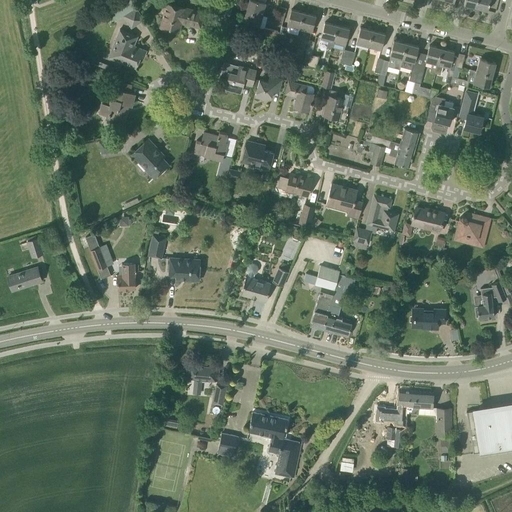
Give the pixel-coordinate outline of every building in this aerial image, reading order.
[(143,20),(136,8),(130,0),(127,0),(109,11),(115,21),(124,15),(131,27),(143,20)] [(257,0),(249,0),(246,10),(262,15),(265,2),(257,0)] [(477,0),(475,7),(487,10),(489,0),(477,0)] [(164,13),(163,17),(161,27),(178,32),(181,22),(200,27),(204,12),(167,3),(162,2),(159,12),(164,13)] [(283,21),(286,8),(280,6),(277,20),(283,21)] [(303,12),(291,9),(287,25),(299,28),(303,12)] [(246,10),(243,23),(259,27),(262,15),(246,10)] [(299,28),(312,31),(316,15),(303,12),(299,28)] [(337,25),(324,22),(320,37),(321,38),(320,41),(327,43),(326,47),(331,48),(333,41),(337,25)] [(281,25),(280,31),(278,37),(278,39),(284,40),(287,27),(281,25)] [(333,41),(345,44),(349,28),(337,25),(333,41)] [(368,46),(373,30),(360,27),(356,42),(368,46)] [(280,31),(263,28),(262,33),(278,37),(280,31)] [(146,50),(137,47),(133,45),(137,36),(119,29),(108,56),(135,67),(140,56),(143,58),(146,50)] [(368,46),(381,49),(385,33),(373,30),(368,46)] [(304,59),(309,61),(311,54),(314,41),(309,40),(305,53),(306,53),(304,59)] [(400,66),(406,43),(394,40),(391,49),(390,55),(389,61),(384,59),(380,72),(380,73),(378,83),(381,84),(383,85),(385,74),(388,66),(400,68),(400,66)] [(412,67),(413,61),(414,61),(418,46),(406,43),(400,66),(412,69),(412,67)] [(435,72),(442,48),(429,45),(425,60),(432,62),(430,71),(435,72)] [(345,64),(349,50),(343,48),(339,62),(345,64)] [(442,48),(435,72),(440,74),(443,65),(449,66),(448,68),(454,70),(455,66),(458,57),(453,56),(454,51),(442,48)] [(345,64),(346,64),(344,69),(353,71),(355,64),(351,64),(355,52),(349,50),(345,64)] [(458,57),(455,66),(461,67),(465,54),(459,52),(458,57)] [(309,61),(308,64),(308,66),(316,67),(319,56),(311,54),(309,61)] [(380,72),(384,59),(378,57),(374,71),(380,72)] [(476,70),(492,74),(495,62),(480,58),(476,70)] [(252,69),(239,65),(237,73),(229,71),(225,88),(240,92),(243,83),(251,85),(254,75),(256,70),(252,69)] [(460,71),(461,67),(455,66),(454,70),(451,82),(467,86),(469,82),(469,80),(467,80),(457,77),(459,71),(460,71)] [(414,82),(418,68),(412,67),(412,69),(409,80),(414,82)] [(414,82),(412,89),(418,91),(420,83),(424,70),(418,68),(414,82)] [(451,84),(451,82),(454,70),(448,68),(445,82),(451,84)] [(492,74),(476,70),(470,69),(467,80),(469,80),(469,82),(489,87),(492,74)] [(330,86),(334,72),(325,70),(321,84),(330,86)] [(279,92),(282,78),(269,75),(268,81),(259,79),(255,96),(266,99),(267,97),(271,98),(273,91),(279,92)] [(308,110),(311,101),(313,93),(314,90),(314,88),(313,86),(312,85),(307,84),(307,85),(288,80),(285,93),(297,96),(294,106),(308,110)] [(134,93),(121,89),(120,92),(114,90),(110,105),(102,103),(99,113),(106,115),(106,117),(124,121),(128,105),(131,106),(134,93)] [(338,118),(339,117),(345,119),(348,105),(342,104),(343,98),(336,96),(337,91),(329,89),(323,114),(338,118)] [(431,89),(428,97),(432,98),(435,95),(436,94),(437,91),(431,89)] [(472,114),(474,106),(477,92),(466,89),(463,103),(460,116),(466,117),(464,127),(479,131),(483,116),(472,114)] [(431,100),(429,110),(436,112),(434,120),(449,123),(451,115),(453,107),(444,104),(445,98),(435,95),(432,98),(431,100)] [(365,141),(398,150),(413,154),(419,131),(404,127),(400,143),(390,140),(391,134),(384,132),(388,120),(377,117),(374,129),(369,128),(365,141)] [(222,159),(227,141),(224,141),(226,133),(219,131),(218,136),(203,132),(201,141),(196,140),(193,151),(222,159)] [(101,153),(119,150),(117,136),(99,139),(101,153)] [(148,138),(132,154),(138,161),(153,177),(155,176),(168,163),(158,153),(160,151),(148,138)] [(268,169),(270,161),(273,151),(263,149),(264,144),(247,140),(242,161),(253,164),(253,166),(268,169)] [(398,150),(365,141),(363,140),(362,144),(359,142),(357,148),(362,149),(363,146),(366,147),(367,145),(369,145),(368,150),(373,152),(370,163),(380,166),(384,151),(389,152),(388,154),(396,156),(394,162),(409,167),(413,154),(398,150)] [(228,176),(229,176),(239,178),(240,172),(229,169),(228,176)] [(280,174),(277,186),(286,188),(285,191),(294,193),(294,192),(307,196),(309,188),(312,178),(290,172),(289,177),(280,174)] [(358,217),(362,202),(354,200),(357,190),(331,183),(325,204),(348,210),(348,214),(358,217)] [(352,245),(358,247),(366,249),(367,243),(368,244),(371,232),(375,233),(377,226),(393,230),(398,213),(388,210),(391,199),(374,194),(365,229),(357,227),(356,231),(355,231),(353,237),(354,237),(352,245)] [(164,203),(163,212),(172,214),(173,205),(164,203)] [(309,224),(314,207),(304,204),(299,222),(309,224)] [(439,231),(444,212),(432,209),(431,211),(416,207),(411,223),(439,231)] [(483,246),(490,218),(467,211),(466,216),(462,215),(459,217),(454,239),(483,246)] [(119,216),(120,226),(129,225),(129,216),(119,216)] [(292,236),(301,240),(305,231),(296,227),(292,236)] [(166,236),(158,234),(159,229),(154,228),(148,255),(161,258),(166,236)] [(99,246),(94,233),(86,237),(90,250),(97,269),(107,265),(99,246)] [(38,237),(27,240),(32,257),(43,253),(38,237)] [(198,281),(200,258),(170,257),(169,274),(177,274),(176,279),(198,281)] [(288,271),(290,265),(282,261),(279,267),(273,281),(283,285),(289,271),(288,271)] [(134,270),(134,262),(121,262),(122,274),(117,275),(118,289),(135,288),(135,277),(134,270)] [(323,329),(348,336),(352,320),(338,316),(345,289),(343,289),(346,276),(350,264),(343,262),(339,273),(323,329)] [(247,276),(245,276),(241,294),(266,301),(271,283),(254,278),(254,274),(257,272),(258,268),(257,265),(254,263),(250,263),(248,265),(247,269),(248,272),(247,276)] [(313,316),(310,325),(323,329),(339,273),(340,270),(330,267),(320,265),(315,284),(321,286),(313,316)] [(42,280),(37,267),(8,276),(12,290),(42,280)] [(479,316),(479,318),(494,316),(493,306),(491,296),(496,296),(498,301),(507,298),(502,286),(499,281),(491,284),(492,286),(481,288),(482,298),(485,297),(486,304),(477,305),(474,306),(476,316),(479,316)] [(511,288),(510,282),(503,285),(510,305),(511,304),(511,288)] [(412,306),(412,316),(412,326),(427,327),(427,328),(438,328),(438,322),(445,322),(445,308),(434,308),(434,309),(420,309),(420,307),(412,306)] [(219,367),(187,364),(186,377),(194,378),(193,393),(200,394),(202,380),(209,381),(210,379),(216,380),(218,380),(219,367)] [(227,385),(217,383),(212,403),(222,405),(227,385)] [(405,406),(408,407),(409,390),(399,389),(397,405),(398,405),(396,422),(403,423),(404,413),(405,406)] [(405,406),(404,413),(405,413),(405,412),(430,414),(430,407),(433,407),(434,392),(409,390),(408,407),(405,406)] [(511,403),(466,411),(468,421),(473,451),(511,444),(511,403)] [(437,408),(436,408),(436,415),(437,437),(438,436),(438,445),(439,445),(439,452),(451,452),(451,445),(451,417),(450,407),(437,408)] [(248,432),(263,435),(263,437),(272,439),(271,440),(269,440),(269,445),(267,447),(266,450),(268,452),(270,453),(273,453),(274,451),(281,453),(277,473),(284,475),(294,477),(301,441),(283,438),(287,419),(252,411),(250,421),(248,432)] [(388,424),(386,446),(403,447),(404,434),(412,434),(413,426),(404,425),(404,429),(396,428),(397,425),(388,424)] [(233,456),(237,436),(222,433),(218,453),(233,456)]
